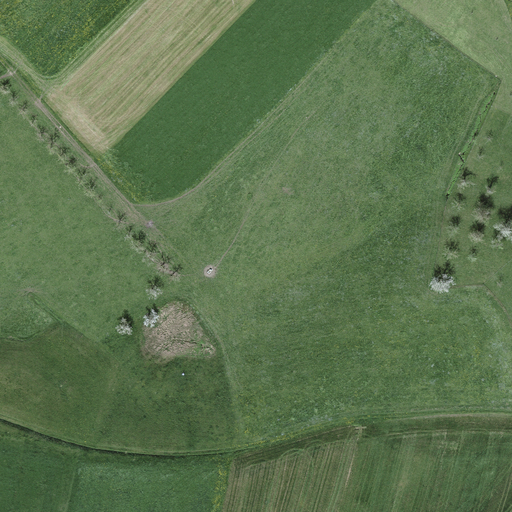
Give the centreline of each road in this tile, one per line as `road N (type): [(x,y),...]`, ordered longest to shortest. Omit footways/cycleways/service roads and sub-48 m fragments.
road 1 (track): [(511,412),(328,421),(201,453),(107,448),(0,419)]
road 2 (track): [(0,61),(191,274)]
